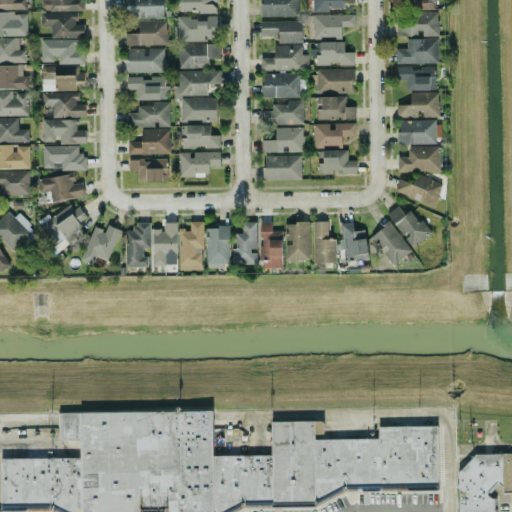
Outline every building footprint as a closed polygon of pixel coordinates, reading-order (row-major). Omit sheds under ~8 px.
[(0,0),(0,9),(27,9),(27,0),(18,0),(17,0),(0,0)] [(75,0),(39,0),(40,11),(39,11),(40,26),(50,26),(50,37),(83,37),(83,24),(76,24),(76,11),(83,10),(83,0),(77,0),(75,0)] [(123,0),(124,18),(163,17),(162,0),(123,0)] [(178,0),(179,12),(217,11),(216,0),(178,0)] [(260,0),(261,16),(298,16),(297,0),(260,0)] [(311,0),(312,12),(328,12),(328,8),(343,8),(342,0),(311,0)] [(0,12),(0,35),(27,35),(27,12),(0,12)] [(341,38),(340,26),(354,26),(354,14),(312,14),(313,38),(341,38)] [(395,37),(438,35),(437,14),(395,15),(395,37)] [(176,17),(177,41),(213,40),(213,30),(220,30),(219,16),(176,17)] [(125,45),(166,44),(166,20),(137,21),(138,33),(124,33),(125,45)] [(301,43),(301,21),(260,21),(260,36),(277,36),(277,43),(301,43)] [(0,61),(24,62),(24,37),(0,37),(0,61)] [(437,38),(406,38),(406,48),(395,49),(395,64),(438,63),(437,38)] [(76,39),(41,39),(41,62),(55,62),(55,63),(83,64),(83,51),(76,51),(76,39)] [(315,53),(315,64),(353,63),(353,52),(344,52),(343,41),(319,42),(319,53),(315,53)] [(177,68),(207,67),(207,57),(219,57),(219,43),(177,44),(177,68)] [(273,45),(273,57),(260,57),(260,69),(307,70),(307,54),(301,54),(301,45),(273,45)] [(126,73),(164,72),(163,48),(126,49),(126,73)] [(0,64),(0,88),(27,88),(27,75),(22,75),(22,64),(0,64)] [(405,90),(434,89),(433,66),(395,67),(395,80),(404,79),(405,90)] [(41,90),(75,90),(75,85),(81,85),(82,69),(42,68),(41,90)] [(353,92),(352,69),(315,69),(315,93),(353,92)] [(180,121),(217,121),(217,97),(207,97),(207,87),(220,87),(220,70),(177,70),(177,86),(173,86),(173,99),(180,99),(180,121)] [(298,73),(261,74),(261,98),(299,97),(298,73)] [(164,76),(126,77),(126,89),(135,89),(135,99),(167,99),(167,85),(164,85),(164,76)] [(0,115),(28,115),(27,92),(12,93),(12,90),(0,90),(0,115)] [(438,116),(437,91),(409,92),(409,104),(396,105),(396,117),(438,116)] [(42,106),(51,105),(52,117),(85,116),(84,104),(77,104),(77,92),(41,92),(42,106)] [(345,96),(315,97),(316,119),(354,117),(354,106),(345,107),(345,96)] [(302,101),(271,102),(271,110),(261,110),(261,124),(303,123),(302,101)] [(169,103),(136,104),(137,112),(126,112),(127,127),(169,126),(169,103)] [(0,117),(0,142),(28,142),(28,128),(18,128),(18,117),(0,117)] [(85,143),(85,130),(77,129),(77,119),(42,119),(41,141),(57,142),(57,143),(85,143)] [(435,143),(435,119),(397,120),(398,144),(435,143)] [(341,146),(341,136),(355,136),(354,123),(331,123),(312,124),(313,147),(341,146)] [(219,147),(219,135),(210,135),(210,124),(186,125),(186,138),(181,138),(181,148),(219,147)] [(302,127),(274,127),(275,140),(261,140),(261,152),(303,151),(302,127)] [(140,129),(141,141),(127,141),(127,154),(169,153),(168,128),(140,129)] [(0,168),(29,168),(29,144),(0,144),(0,168)] [(42,146),(42,170),(86,169),(86,154),(78,154),(77,145),(42,146)] [(396,169),(438,170),(439,146),(408,145),(407,155),(397,155),(396,169)] [(356,172),(355,160),(347,160),(347,150),(318,150),(318,173),(356,172)] [(220,151),(191,152),(178,152),(178,176),(194,176),(194,172),(209,172),(209,166),(220,166),(220,151)] [(300,155),(263,155),(263,179),(301,179),(300,155)] [(166,181),(166,159),(127,160),(128,171),(137,171),(137,182),(166,181)] [(0,191),(0,195),(30,194),(29,170),(0,170),(0,191)] [(52,201),(83,196),(81,182),(74,183),(72,173),(37,179),(39,192),(50,190),(52,201)] [(442,183),(417,173),(413,184),(398,178),(394,191),(433,206),(442,183)] [(85,218),(78,203),(38,223),(52,248),(84,231),(79,221),(85,218)] [(387,213),(411,247),(430,234),(412,209),(405,215),(398,205),(387,213)] [(0,238),(15,253),(32,236),(25,230),(30,225),(18,213),(14,217),(8,211),(0,218),(0,238)] [(176,221),(161,221),(161,228),(151,228),(152,265),(177,264),(176,221)] [(179,270),(203,269),(201,221),(189,221),(189,228),(178,229),(179,270)] [(313,263),(335,262),(335,238),(327,239),(327,221),(312,221),(313,263)] [(371,233),(389,265),(410,253),(391,221),(371,233)] [(96,226),(79,256),(92,264),(96,255),(105,260),(121,231),(106,222),(102,230),(96,226)] [(124,231),(125,266),(147,266),(147,256),(142,256),(142,248),(149,248),(149,222),(134,223),(134,231),(124,231)] [(256,251),(256,222),(241,222),(242,233),(235,233),(235,247),(231,247),(232,264),(256,264),(256,251)] [(282,231),(271,230),(271,222),(260,222),(259,267),(282,268),(282,231)] [(308,222),(284,223),(284,243),(285,260),(309,259),(308,222)] [(340,223),(345,260),(367,258),(364,230),(353,231),(352,222),(340,223)] [(205,226),(206,266),(230,265),(229,226),(205,226)] [(0,250),(0,269),(8,264),(0,250)] [(1,511),(202,511),(203,503),(438,500),(437,426),(378,426),(378,438),(314,439),(314,421),(271,421),(271,455),(213,455),(213,410),(58,412),(59,440),(80,440),(80,457),(1,458),(1,511)] [(457,511),(493,511),(493,498),(489,494),(497,486),(504,493),(511,492),(511,453),(474,454),(457,473),(457,511)]
